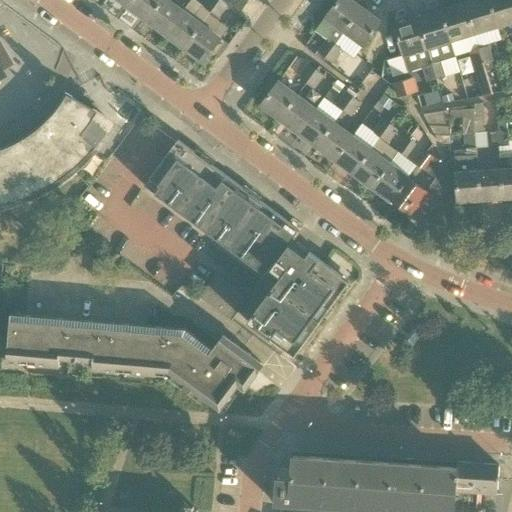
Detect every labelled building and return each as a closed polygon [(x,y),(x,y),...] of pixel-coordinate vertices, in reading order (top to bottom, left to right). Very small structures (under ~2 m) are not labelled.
[(134,0),(129,7),(148,21),(163,0),(134,0)] [(163,0),(148,21),(166,35),(183,11),(172,3),(174,0),(163,0)] [(221,1),(219,0),(209,0),(204,7),(211,12),(221,1)] [(239,14),(248,2),(245,0),(219,0),(221,1),(211,12),(218,18),(227,6),(239,14)] [(323,61),(362,8),(350,0),(339,0),(326,18),(338,27),(328,40),(319,52),(316,56),(323,61)] [(498,27),(489,0),(479,0),(466,4),(475,34),(498,27)] [(511,0),(489,0),(498,27),(511,22),(511,0)] [(442,12),(451,41),(475,34),(466,4),(442,12)] [(343,50),(352,37),(364,46),(381,22),(362,8),(323,61),(331,66),(343,50)] [(184,48),(202,25),(183,11),(166,35),(184,48)] [(456,58),(451,41),(442,12),(418,19),(427,49),(432,64),(436,78),(447,75),(443,62),(456,58)] [(221,39),(220,38),(228,27),(210,14),(202,25),(184,48),(203,62),(212,50),(215,53),(222,44),(219,41),(221,39)] [(428,81),(436,78),(432,64),(427,49),(418,19),(394,26),(409,72),(424,67),(428,81)] [(480,49),(484,63),(493,61),(488,47),(480,49)] [(470,52),(475,66),(484,96),(493,94),(483,64),(484,63),(480,49),(470,52)] [(307,83),(316,71),(319,66),(312,61),(295,57),(287,68),(307,83)] [(316,71),(307,83),(314,88),(323,76),(316,71)] [(413,78),(395,83),(399,97),(417,92),(413,78)] [(281,120),(298,96),(279,82),(277,84),(273,82),(267,91),(270,93),(261,105),(281,120)] [(0,149),(0,205),(9,203),(22,199),(34,194),(46,188),(57,181),(68,174),(78,165),(87,156),(96,147),(87,139),(95,129),(89,125),(98,111),(97,110),(96,111),(89,107),(93,104),(93,103),(90,105),(86,97),(78,101),(68,95),(69,94),(68,93),(58,108),(46,122),(31,134),(14,144),(0,149)] [(344,110),(353,98),(346,93),(337,105),(344,110)] [(299,134),(317,110),(298,96),(281,120),(299,134)] [(353,98),(344,110),(351,115),(360,103),(353,98)] [(487,147),(486,133),(484,104),(474,104),(476,134),(478,147),(487,147)] [(318,147),(336,124),(317,110),(299,134),(318,147)] [(450,144),(451,110),(424,115),(440,143),(450,144)] [(381,137),(390,125),(383,120),(374,132),(381,137)] [(511,140),(509,141),(508,131),(508,123),(499,124),(500,143),(499,143),(501,170),(503,199),(511,198),(511,140)] [(337,161),(354,138),(336,124),(318,147),(337,161)] [(492,143),(499,143),(500,143),(499,124),(498,124),(498,133),(491,133),(492,143)] [(390,125),(381,137),(388,143),(397,131),(390,125)] [(477,148),(478,147),(476,134),(464,134),(465,148),(467,148),(467,156),(454,157),(458,203),(481,201),(479,171),(477,148)] [(356,175),(373,152),(354,138),(337,161),(356,175)] [(408,139),(399,151),(406,156),(415,144),(408,139)] [(272,280),(276,283),(277,284),(283,288),(266,311),(254,327),(285,349),(295,357),(306,342),(306,341),(307,339),(300,334),(305,327),(312,333),(313,332),(323,318),(324,317),(325,315),(318,310),(323,303),(330,309),(331,308),(341,294),(342,292),(335,287),(343,277),(326,264),(325,264),(310,252),(309,252),(308,253),(306,251),(295,243),(293,242),(297,236),(296,236),(288,230),(292,224),(290,223),(289,222),(262,202),(261,201),(259,200),(255,205),(240,194),(244,188),(242,187),(241,187),(213,166),(211,164),(207,170),(191,158),(195,153),(194,152),(193,151),(178,140),(149,179),(277,273),(272,280)] [(375,189),(392,165),(373,152),(356,175),(375,189)] [(446,230),(441,185),(438,161),(427,153),(418,165),(436,178),(427,191),(409,178),(391,202),(413,217),(416,214),(443,234),(446,230)] [(391,202),(409,178),(392,165),(375,189),(391,202)] [(481,201),(503,199),(501,170),(479,171),(481,201)] [(200,297),(232,320),(248,298),(216,275),(200,297)] [(223,335),(213,349),(186,329),(10,314),(6,363),(59,367),(59,359),(93,362),(92,370),(167,377),(202,402),(204,398),(220,410),(238,385),(245,391),(258,372),(264,365),(257,360),(223,335)] [(324,503),(326,458),(294,456),(292,480),(278,479),(276,505),(290,506),(291,501),(324,503)] [(356,506),(359,461),(326,458),(324,503),(356,506)] [(389,508),(392,463),(359,461),(356,506),(389,508)] [(422,510),(424,465),(392,463),(389,508),(422,510)] [(484,511),(485,509),(477,508),(478,492),(497,493),(499,465),(458,463),(457,467),(454,511),(484,511)] [(444,511),(454,511),(457,467),(424,465),(422,510),(444,511)]
